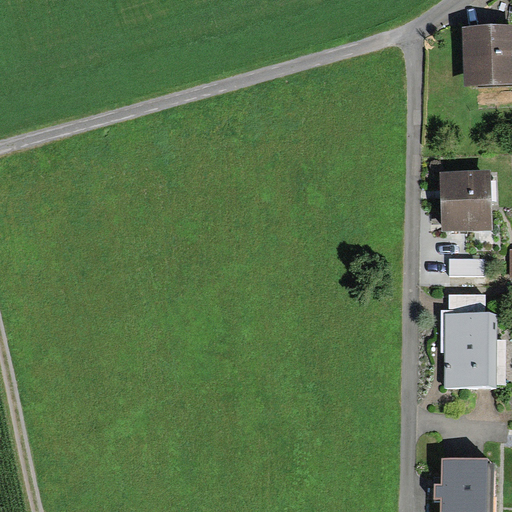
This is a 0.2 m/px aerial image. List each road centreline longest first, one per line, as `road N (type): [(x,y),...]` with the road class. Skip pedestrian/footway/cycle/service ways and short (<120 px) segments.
road 1 (residential): [(403,511),(415,27)]
road 2 (track): [(415,27),(0,147)]
road 3 (track): [(0,368),(35,511)]
